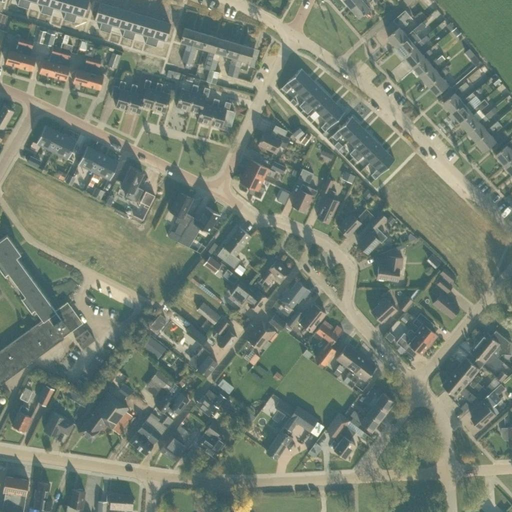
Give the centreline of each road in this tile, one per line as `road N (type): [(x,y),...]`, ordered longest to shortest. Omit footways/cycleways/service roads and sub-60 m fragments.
road 1 (residential): [(140,474),(300,265)]
road 2 (residential): [(511,230),(336,62)]
road 3 (unclassified): [(355,477),(223,483),(154,476)]
road 4 (residential): [(217,190),(37,104)]
road 5 (residential): [(141,298),(29,240),(0,199)]
road 6 (residential): [(217,190),(292,36)]
road 7 (residential): [(418,388),(511,270)]
road 8 (unclassified): [(140,474),(0,450)]
